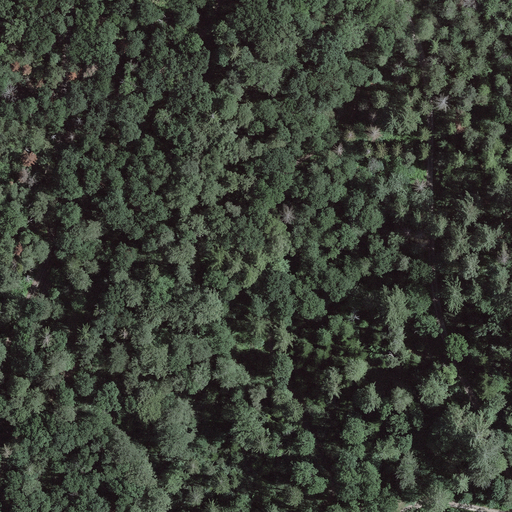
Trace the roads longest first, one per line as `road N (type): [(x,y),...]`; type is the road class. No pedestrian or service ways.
road 1 (track): [(511,482),(440,322),(427,80),(401,0)]
road 2 (track): [(83,0),(53,237),(0,383)]
